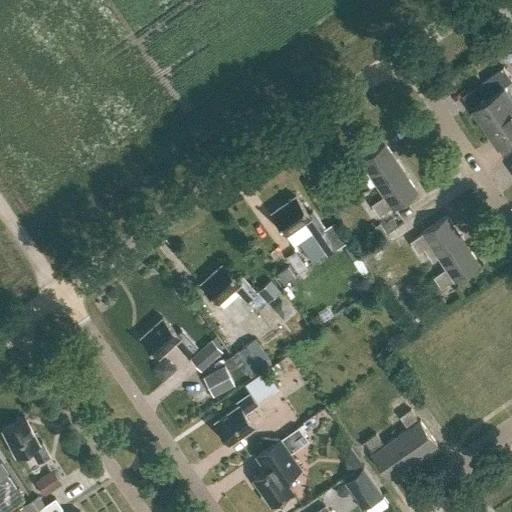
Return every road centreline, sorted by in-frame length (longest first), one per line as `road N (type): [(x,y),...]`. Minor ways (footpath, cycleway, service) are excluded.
road 1 (residential): [(63,288),(401,55)]
road 2 (residential): [(213,511),(63,288)]
road 3 (residential): [(143,511),(11,323)]
road 4 (residential): [(511,221),(401,55)]
